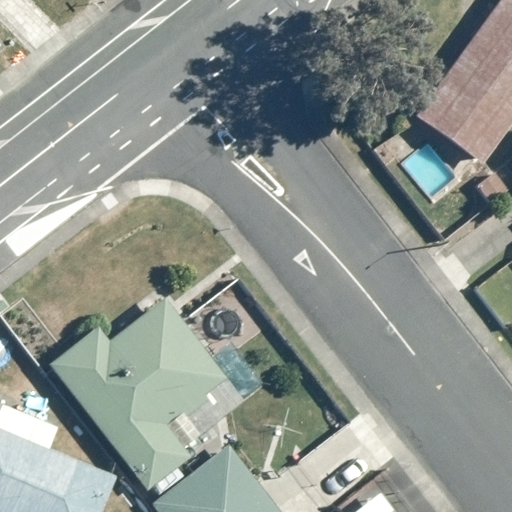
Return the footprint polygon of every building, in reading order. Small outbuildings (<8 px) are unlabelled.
[(511,0),(499,0),(416,114),(484,164),(511,126),(511,0)] [(511,263),(511,254),(489,227),(452,259),(479,291),(511,263)] [(98,326),(49,363),(146,491),(192,456),(169,426),(231,379),(167,296),(109,340),(98,326)] [(100,511),(116,477),(0,427),(0,511),(100,511)] [(276,511),(223,445),(148,506),(152,511),(276,511)]
